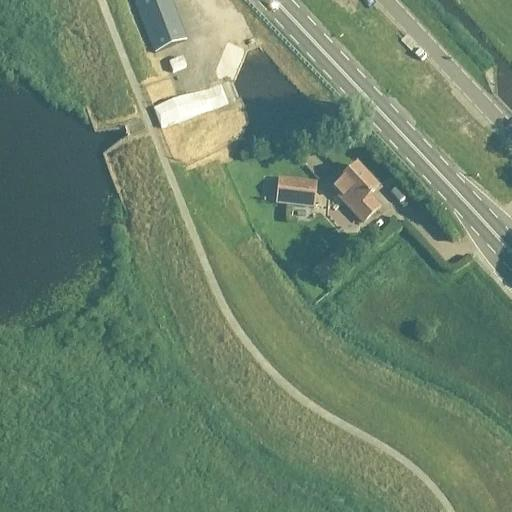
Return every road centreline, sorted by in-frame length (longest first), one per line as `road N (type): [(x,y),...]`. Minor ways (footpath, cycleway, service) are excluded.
road 1 (primary): [(511,258),(269,0)]
road 2 (unclassified): [(511,137),(382,0)]
